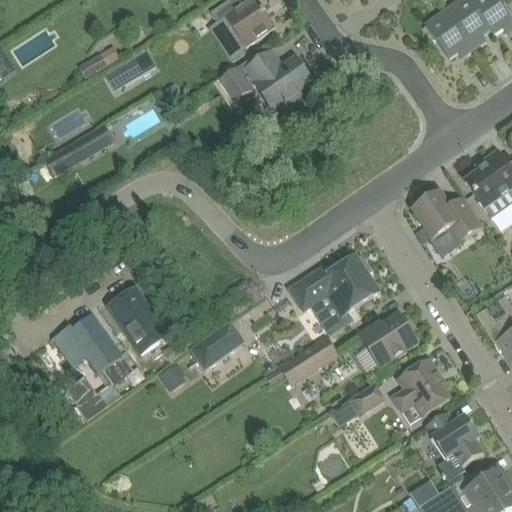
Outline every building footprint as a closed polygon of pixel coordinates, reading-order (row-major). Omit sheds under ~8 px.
[(212,16),(219,26),(226,22),(247,51),(276,31),(256,1),(242,10),(235,0),(212,16)] [(466,0),(447,14),(474,52),(487,44),(483,38),(491,33),(471,3),(468,0),(466,0)] [(475,0),(471,3),(491,33),(494,38),(503,31),(507,37),(511,32),(511,15),(502,2),(500,0),(475,0)] [(511,0),(505,0),(502,2),(511,15),(511,0)] [(474,52),(447,14),(426,28),(450,62),(459,56),(462,61),(474,52)] [(0,50),(0,76),(4,82),(16,74),(1,50),(0,50)] [(80,71),(87,82),(121,61),(114,50),(80,71)] [(304,99),(300,94),(313,86),(296,61),(283,70),(272,55),(259,65),(255,59),(220,83),(236,107),(254,94),(251,90),(254,89),(272,116),(285,107),(287,110),(304,99)] [(107,78),(116,94),(133,84),(124,68),(107,78)] [(183,101),(175,88),(165,95),(173,108),(183,101)] [(17,115),(26,114),(23,101),(14,102),(17,115)] [(65,176),(90,161),(79,143),(54,159),(65,176)] [(219,149),(202,159),(201,160),(210,175),(228,164),(219,149)] [(511,207),(511,171),(510,173),(498,155),(477,170),(479,174),(465,184),(492,221),(511,207)] [(447,254),(483,231),(464,202),(451,210),(440,195),(414,213),(416,217),(413,219),(419,228),(422,226),(440,253),(447,254)] [(133,252),(125,241),(114,250),(122,260),(125,258),(133,252)] [(327,269),(313,279),(290,293),(304,315),(326,301),(340,322),(380,296),(369,278),(373,276),(363,259),(358,262),(356,259),(331,276),(327,269)] [(140,345),(166,328),(140,288),(114,305),(140,345)] [(511,308),(506,300),(499,304),(507,317),(508,317),(511,323),(511,308)] [(185,310),(177,316),(166,324),(180,342),(198,329),(185,310)] [(486,313),(477,319),(500,355),(502,353),(511,368),(511,323),(508,317),(507,317),(494,325),(486,313)] [(358,339),(380,372),(419,347),(400,317),(376,332),(374,328),(358,339)] [(125,369),(96,322),(70,338),(100,385),(125,369)] [(205,375),(247,346),(231,324),(190,354),(205,375)] [(171,365),(197,347),(190,336),(164,355),(171,365)] [(292,389),(339,359),(328,342),(281,372),(285,378),(292,389)] [(431,428),(439,422),(434,414),(451,403),(441,389),(445,386),(430,364),(398,385),(403,393),(391,400),(402,417),(414,409),(422,422),(426,420),(431,428)] [(160,380),(172,396),(187,385),(176,369),(160,380)] [(98,398),(86,380),(67,393),(79,411),(68,419),(77,431),(121,398),(113,387),(98,398)] [(364,416),(384,403),(375,389),(355,403),(363,414),(364,416)] [(339,430),(363,414),(355,403),(331,417),(339,430)] [(449,416),(439,422),(431,428),(426,431),(446,464),(453,459),(461,472),(484,457),(476,445),(480,442),(466,420),(456,427),(449,416)] [(490,481),(483,470),(453,489),(440,498),(434,502),(440,511),(511,511),(511,491),(501,474),(490,481)] [(434,502),(440,498),(432,485),(411,498),(420,511),(434,502)]
